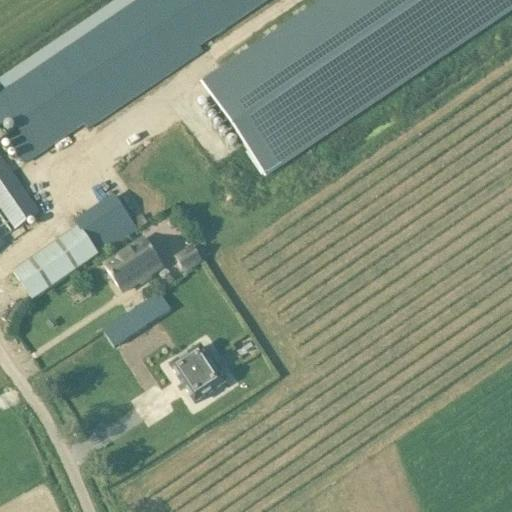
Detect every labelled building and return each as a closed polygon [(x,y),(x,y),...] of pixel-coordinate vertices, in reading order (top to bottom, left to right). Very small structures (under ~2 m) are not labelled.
[(139,0),(0,94),(0,136),(4,133),(25,166),(270,0),(139,0)] [(310,0),(196,78),(259,171),(511,0),(310,0)] [(0,207),(15,230),(37,215),(0,159),(0,207)] [(78,229),(13,273),(33,302),(97,258),(97,257),(137,231),(131,222),(115,198),(75,225),(78,229)] [(122,294),(162,268),(144,241),(104,267),(122,294)] [(193,253),(175,265),(184,278),(202,267),(193,253)] [(102,334),(115,353),(171,316),(159,297),(102,334)] [(173,362),(196,399),(220,384),(197,347),(173,362)]
